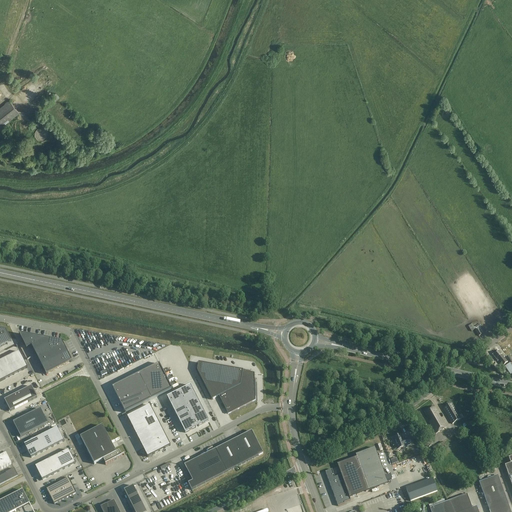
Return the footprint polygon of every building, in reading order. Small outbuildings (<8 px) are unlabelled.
[(0,108),(0,128),(19,113),(9,101),(0,108)] [(14,132),(15,133),(16,134),(18,135),(19,136),(21,136),(23,136),(24,135),(25,135),(27,133),(28,132),(28,131),(28,130),(29,129),(29,127),(28,126),(28,124),(27,123),(26,122),(25,122),(24,121),(23,120),(22,120),(21,120),(20,120),(18,120),(17,121),(16,121),(15,122),(14,123),(14,124),(13,125),(13,126),(13,127),(13,128),(13,130),(13,131),(14,132)] [(0,347),(12,342),(6,331),(0,329),(0,347)] [(34,344),(36,337),(19,333),(26,349),(32,346),(31,346),(34,344)] [(31,346),(32,346),(35,352),(48,346),(49,339),(36,337),(34,344),(31,346)] [(49,339),(48,346),(51,352),(64,345),(62,342),(49,339)] [(54,358),(61,355),(67,352),(64,345),(51,352),(54,358)] [(48,346),(35,352),(38,359),(51,352),(48,346)] [(499,350),(492,355),(502,367),(505,364),(508,362),(501,354),(502,354),(499,350)] [(0,361),(0,381),(27,368),(19,352),(0,361)] [(38,359),(41,365),(48,362),(54,358),(51,352),(38,359)] [(61,355),(66,365),(72,361),(67,352),(61,355)] [(61,355),(54,358),(59,368),(66,365),(61,355)] [(48,362),(53,371),(59,368),(54,358),(48,362)] [(48,362),(41,365),(46,375),(53,371),(48,362)] [(212,366),(198,363),(197,371),(212,400),(219,397),(228,414),(255,400),(254,373),(212,366)] [(159,364),(112,388),(125,413),(172,389),(159,364)] [(185,433),(209,421),(191,386),(167,398),(185,433)] [(37,398),(35,393),(31,387),(4,400),(10,412),(37,398)] [(444,408),(443,408),(452,424),(461,419),(452,403),(451,404),(450,402),(443,406),(444,408)] [(150,406),(127,417),(148,458),(171,446),(150,406)] [(446,428),(434,406),(425,411),(428,418),(427,418),(436,434),(446,428)] [(18,420),(13,423),(21,438),(30,433),(48,424),(40,409),(18,421),(18,420)] [(432,435),(427,425),(421,428),(426,439),(423,441),(426,448),(432,445),(428,438),(432,435)] [(80,437),(94,464),(103,460),(106,464),(105,465),(122,456),(119,451),(116,453),(102,426),(80,437)] [(57,428),(24,445),(31,458),(64,441),(57,428)] [(188,484),(191,490),(263,454),(252,431),(184,465),(193,482),(188,484)] [(397,450),(411,444),(409,437),(403,439),(401,435),(393,438),(394,439),(393,439),(397,450)] [(435,453),(443,448),(442,446),(445,445),(443,441),(432,448),(435,453)] [(325,472),(334,495),(338,507),(345,504),(344,503),(351,501),(350,498),(373,489),(374,489),(379,487),(388,484),(375,448),(356,455),(356,458),(337,465),(338,466),(332,468),(332,470),(325,472)] [(69,450),(35,467),(42,480),(75,464),(69,450)] [(0,456),(0,470),(12,464),(6,453),(0,456)] [(494,477),(480,482),(479,483),(489,511),(511,511),(498,476),(494,477)] [(406,487),(407,490),(411,501),(437,491),(432,477),(406,487)] [(69,478),(46,489),(54,504),(76,493),(69,478)] [(146,511),(133,486),(124,490),(134,511),(146,511)] [(30,504),(24,493),(23,490),(22,490),(22,491),(0,501),(0,511),(14,511),(16,511),(29,505),(30,504)] [(429,505),(430,508),(431,511),(478,511),(477,507),(472,508),(467,495),(445,503),(444,500),(429,505)] [(119,511),(114,500),(100,507),(102,511),(119,511)] [(270,502),(255,508),(256,511),(271,506),(270,502)]
